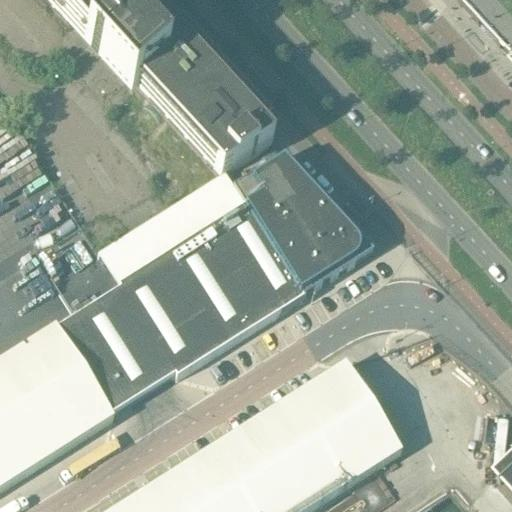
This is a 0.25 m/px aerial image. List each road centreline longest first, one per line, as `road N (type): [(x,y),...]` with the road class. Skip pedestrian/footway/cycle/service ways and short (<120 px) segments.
road 1 (unclassified): [(56,511),(309,355),(403,308),(432,310),(511,392)]
road 2 (secondary): [(247,0),(511,287)]
road 3 (secondary): [(511,195),(333,0)]
road 4 (residential): [(511,112),(409,0)]
